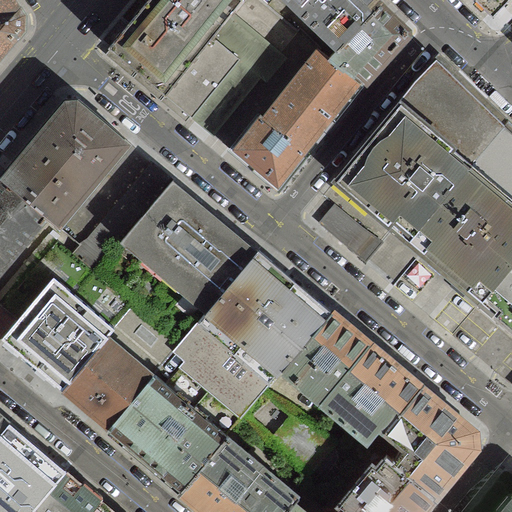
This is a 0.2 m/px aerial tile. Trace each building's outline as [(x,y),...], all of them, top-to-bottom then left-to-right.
[(0,0),(0,62),(26,31),(26,13),(17,0),(0,0)] [(244,1),(243,0),(150,0),(110,49),(165,95),(214,37),(231,16),(244,1)] [(381,6),(374,0),(285,0),(339,50),(381,6)] [(476,0),(493,16),(509,0),(476,0)] [(409,33),(381,6),(339,50),(329,59),(364,84),(384,62),(409,33)] [(282,57),(231,16),(214,37),(241,60),(193,118),(213,134),(261,76),(264,79),(282,57)] [(241,60),(214,37),(165,95),(176,104),(193,118),(241,60)] [(364,84),(329,59),(320,51),(265,121),(307,155),(364,84)] [(505,126),(437,60),(338,180),(397,229),(402,224),(405,226),(409,230),(414,235),(505,126)] [(62,100),(0,175),(0,177),(49,219),(61,228),(133,143),(79,98),(62,100)] [(307,155),(265,121),(259,116),(231,150),(280,190),(307,155)] [(511,133),(505,126),(414,235),(419,239),(423,243),(427,246),(423,252),(482,301),(511,266),(511,133)] [(121,242),(175,179),(153,161),(86,242),(80,244),(73,253),(97,272),(121,242)] [(0,278),(49,219),(0,177),(0,278)] [(121,242),(206,313),(259,250),(175,179),(121,242)] [(80,244),(61,228),(50,241),(69,257),(73,253),(80,244)] [(282,372),(332,312),(259,250),(206,313),(247,346),(280,374),(282,372)] [(511,266),(482,301),(511,325),(511,266)] [(57,271),(18,319),(7,333),(40,360),(68,385),(109,335),(119,324),(57,271)] [(0,304),(0,340),(7,333),(18,319),(0,304)] [(109,335),(154,373),(175,351),(181,343),(134,305),(119,324),(109,335)] [(282,372),(320,403),(374,340),(335,308),(332,312),(282,372)] [(239,356),(247,346),(206,313),(199,322),(239,356)] [(239,356),(199,322),(181,343),(175,351),(184,360),(179,367),(242,418),(271,383),(239,356)] [(108,428),(154,373),(109,335),(68,385),(63,390),(108,428)] [(384,434),(426,383),(374,340),(320,403),(368,443),(380,429),(384,434)] [(280,374),(247,346),(239,356),(271,383),(277,377),(280,374)] [(242,418),(179,367),(166,382),(228,434),(238,422),(242,418)] [(183,489),(228,434),(166,382),(154,373),(108,428),(183,489)] [(242,418),(238,422),(260,440),(298,394),(277,377),(271,383),(242,418)] [(403,449),(393,461),(439,499),(483,447),(480,429),(426,383),(384,434),(403,449)] [(341,434),(300,400),(267,441),(307,475),(341,434)] [(0,433),(10,422),(12,420),(0,409),(0,433)] [(0,511),(30,511),(67,470),(10,422),(0,433),(0,511)] [(200,511),(285,511),(300,495),(228,434),(183,489),(179,494),(200,511)] [(340,506),(335,511),(428,511),(439,499),(393,461),(384,454),(377,462),(373,457),(335,503),(340,506)] [(116,511),(67,470),(30,511),(116,511)] [(320,511),(300,495),(285,511),(320,511)] [(511,511),(511,496),(506,505),(499,511),(511,511)]
